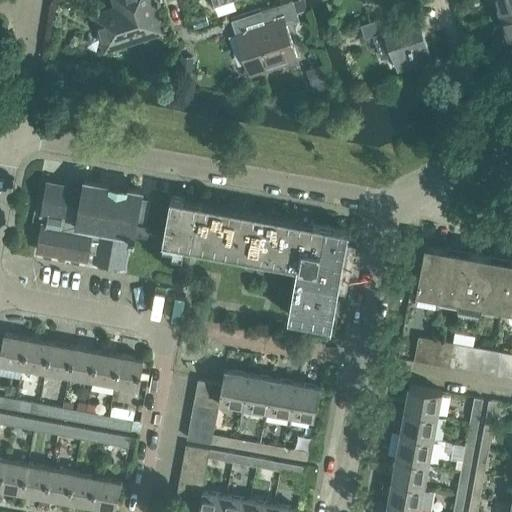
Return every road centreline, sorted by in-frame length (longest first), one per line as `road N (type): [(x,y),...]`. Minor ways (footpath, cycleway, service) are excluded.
road 1 (residential): [(394,206),(9,139)]
road 2 (residential): [(340,511),(394,206)]
road 3 (unclassified): [(139,511),(175,327)]
road 4 (residential): [(175,327),(0,294)]
road 5 (residential): [(495,149),(446,0)]
road 6 (residential): [(9,139),(32,7)]
